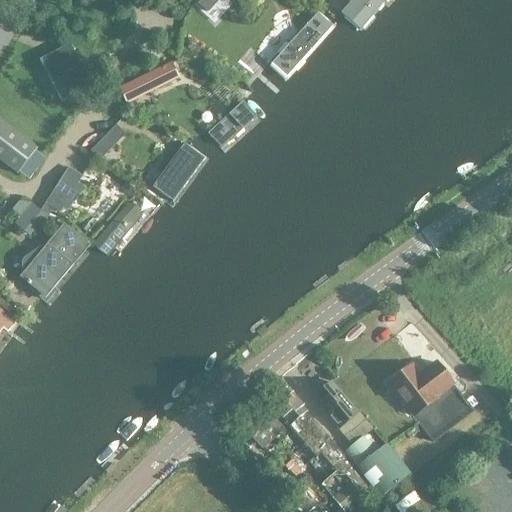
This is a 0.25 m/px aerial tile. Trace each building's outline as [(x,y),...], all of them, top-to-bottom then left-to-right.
[(217,0),(200,0),(197,4),(207,12),(217,0)] [(350,0),(340,12),(358,28),(382,0),(350,0)] [(242,7),(237,3),(230,13),(234,17),(242,7)] [(332,27),(317,14),(296,37),(298,38),(292,44),(291,43),(271,65),(286,78),(332,27)] [(70,46),(39,62),(61,103),(91,87),(70,46)] [(170,62),(117,88),(125,104),(178,79),(170,62)] [(254,117),(241,104),(208,134),(221,147),(254,117)] [(0,121),(0,162),(15,175),(36,150),(0,121)] [(115,126),(90,151),(98,160),(124,134),(115,126)] [(198,164),(183,151),(156,184),(171,197),(198,164)] [(63,175),(45,204),(55,211),(58,213),(77,184),(63,175)] [(19,202),(12,210),(20,217),(14,224),(29,237),(47,217),(40,211),(31,204),(19,202)] [(55,211),(45,204),(40,211),(47,217),(48,217),(51,212),(54,214),(55,211)] [(140,217),(127,206),(94,244),(107,256),(140,217)] [(88,245),(65,225),(37,258),(33,257),(28,257),(24,260),(22,264),(23,268),(25,272),(21,278),(26,282),(25,283),(29,286),(30,285),(46,298),(52,290),(51,289),(88,245)] [(0,334),(3,330),(7,332),(15,321),(0,310),(0,334)] [(472,411),(436,362),(419,375),(411,366),(388,383),(432,441),(472,411)] [(316,394),(342,422),(354,411),(328,383),(316,394)] [(269,403),(271,405),(264,412),(270,420),(278,413),(311,452),(317,447),(332,465),(343,455),(313,420),(309,415),(286,389),(269,403)] [(393,465),(367,435),(343,454),(369,485),(393,465)] [(346,511),(346,510),(359,498),(362,501),(372,492),(367,486),(366,487),(352,469),(344,476),(340,471),(322,486),(334,500),(320,511),(346,511)]
